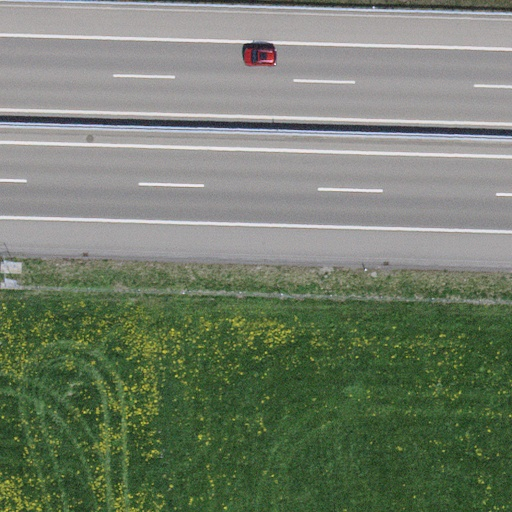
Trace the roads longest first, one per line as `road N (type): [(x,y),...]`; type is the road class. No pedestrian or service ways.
road 1 (motorway): [(511,87),(0,72)]
road 2 (motorway): [(0,182),(511,196)]
